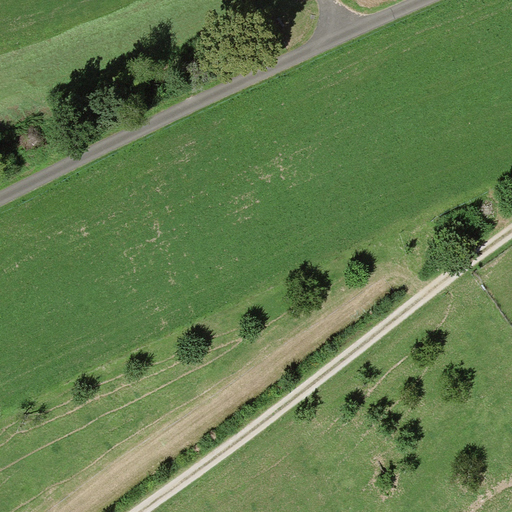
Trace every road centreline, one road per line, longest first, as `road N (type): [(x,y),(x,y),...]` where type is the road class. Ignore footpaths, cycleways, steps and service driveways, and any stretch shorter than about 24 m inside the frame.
road 1 (track): [(511,227),(137,511)]
road 2 (unclassified): [(0,199),(423,0)]
